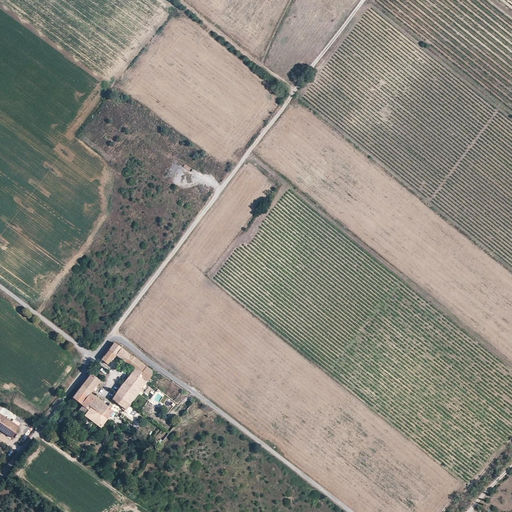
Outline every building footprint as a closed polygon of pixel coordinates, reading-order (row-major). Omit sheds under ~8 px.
[(163,148),(170,152),(168,156),(172,159),(174,156),(180,160),(188,148),(177,141),(175,145),(168,141),(163,148)] [(190,156),(187,163),(198,169),(200,165),(195,162),(197,160),(190,156)] [(115,343),(102,360),(108,364),(112,360),(116,354),(121,348),(115,343)] [(147,367),(121,348),(116,354),(119,357),(135,370),(125,382),(139,392),(147,381),(140,376),(147,367)] [(147,381),(154,372),(147,367),(140,376),(147,381)] [(91,375),(82,387),(91,393),(100,381),(91,375)] [(130,404),(139,392),(125,382),(117,394),(130,404)] [(73,398),(83,405),(87,408),(89,406),(96,397),(91,393),(82,387),(73,398)] [(113,399),(126,409),(130,404),(117,394),(113,399)] [(108,406),(96,397),(89,406),(107,420),(114,411),(108,406)] [(87,408),(83,405),(79,411),(86,416),(90,410),(87,408)] [(90,410),(86,416),(101,428),(107,420),(89,406),(87,408),(90,410)] [(0,430),(12,438),(19,427),(0,413),(0,430)]
